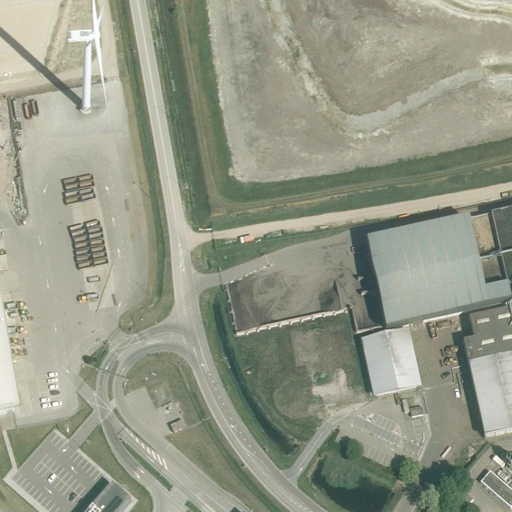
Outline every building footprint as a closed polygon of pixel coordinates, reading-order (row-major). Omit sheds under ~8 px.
[(81,108),(81,109),(82,110),(82,111),(83,111),(83,112),(84,112),(84,113),(85,113),(86,113),(87,113),(88,112),(89,112),(89,111),(90,111),(90,110),(90,109),(90,108),(90,107),(90,106),(89,106),(89,105),(88,105),(87,104),(86,104),(85,104),(84,104),(84,105),(83,105),(82,106),(82,107),(81,108)] [(366,244),(385,331),(471,312),(510,304),(507,290),(511,288),(511,212),(468,222),(468,221),(366,244)] [(105,254),(93,256),(94,264),(106,262),(105,254)] [(485,439),(511,433),(511,310),(511,311),(469,320),(473,341),(463,343),(468,366),(469,365),(485,439)] [(0,325),(0,414),(15,412),(0,325)] [(311,364),(310,364),(321,361),(313,325),(292,330),(300,367),(311,364)] [(350,328),(331,332),(338,369),(345,367),(346,374),(317,380),(321,402),(352,396),(349,385),(361,383),(350,328)] [(413,391),(422,390),(411,331),(363,340),(374,400),(401,395),(402,399),(414,397),(413,391)] [(286,383),(285,407),(311,408),(312,384),(286,383)] [(422,408),(410,410),(411,418),(423,416),(422,408)] [(183,421),(170,427),(174,433),(186,428),(183,421)] [(29,486),(64,446),(55,438),(20,478),(29,486)] [(496,456),(492,461),(502,469),(506,464),(496,456)] [(82,462),(63,486),(53,478),(45,488),(53,495),(50,500),(64,511),(73,511),(102,478),(82,462)] [(511,492),(490,473),(480,484),(510,510),(511,508),(511,492)] [(88,511),(120,511),(130,501),(123,494),(121,493),(112,485),(93,507),(88,511)] [(459,488),(450,498),(465,510),(473,501),(459,488)]
